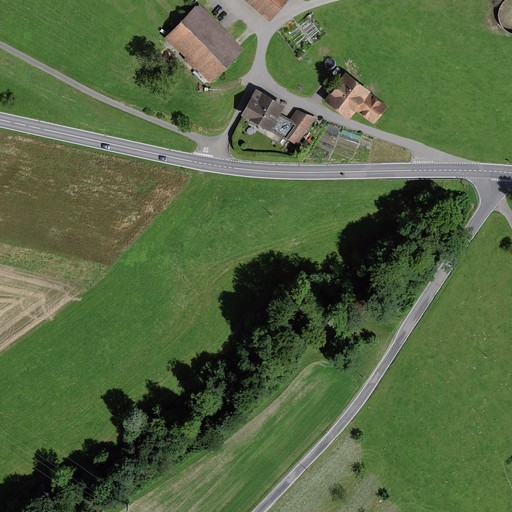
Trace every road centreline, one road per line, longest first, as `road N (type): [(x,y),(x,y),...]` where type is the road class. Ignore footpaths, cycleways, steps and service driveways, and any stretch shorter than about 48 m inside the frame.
road 1 (secondary): [(492,170),(255,170),(0,119)]
road 2 (tertiary): [(257,511),(360,401),(488,204),(492,170)]
